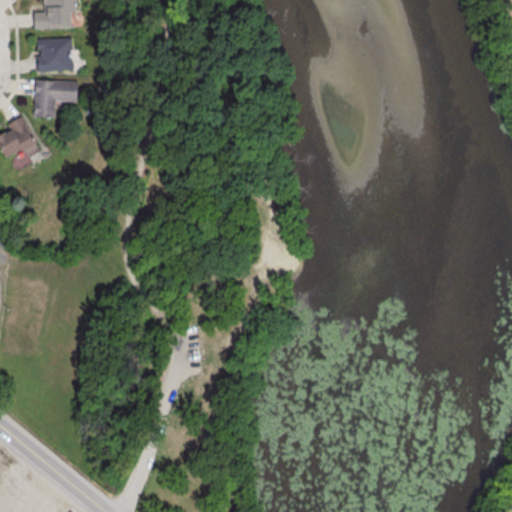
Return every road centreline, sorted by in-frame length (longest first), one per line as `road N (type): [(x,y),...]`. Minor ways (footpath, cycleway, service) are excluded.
road 1 (residential): [(116,511),(173,388),(176,337),(166,325)]
road 2 (tertiary): [(105,511),(0,426)]
